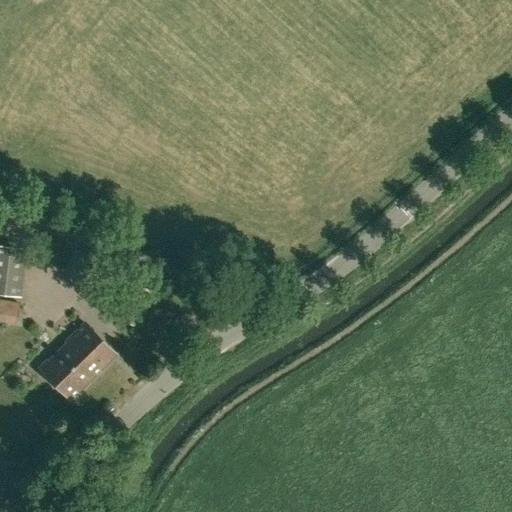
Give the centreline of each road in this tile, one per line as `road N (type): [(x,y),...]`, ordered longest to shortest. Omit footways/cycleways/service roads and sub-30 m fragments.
road 1 (unclassified): [(36,511),(281,314)]
road 2 (unclassified): [(281,314),(0,199)]
road 3 (unclassified): [(281,314),(411,214),(511,118)]
